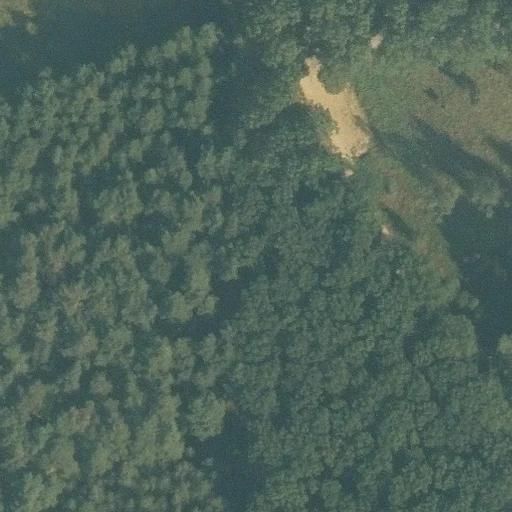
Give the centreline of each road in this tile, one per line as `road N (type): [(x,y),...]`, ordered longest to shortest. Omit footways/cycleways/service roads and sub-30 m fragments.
road 1 (track): [(283,41),(400,238),(511,463)]
road 2 (track): [(374,27),(511,4)]
